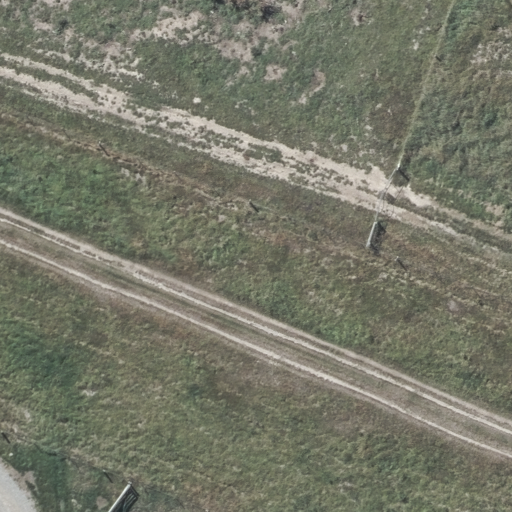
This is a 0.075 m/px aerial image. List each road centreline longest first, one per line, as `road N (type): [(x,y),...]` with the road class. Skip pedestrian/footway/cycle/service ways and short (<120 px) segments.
road 1 (track): [(511,302),(0,91)]
road 2 (track): [(0,251),(511,460)]
